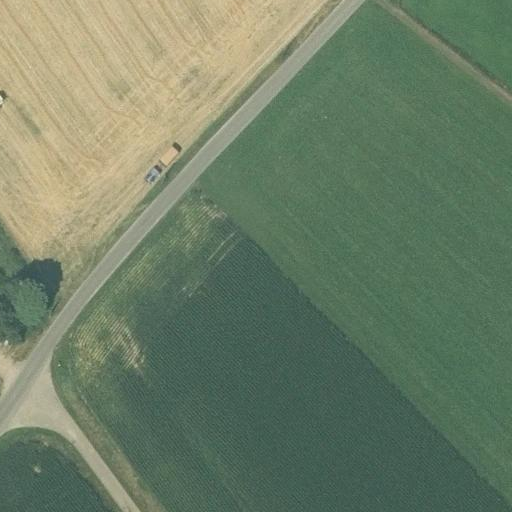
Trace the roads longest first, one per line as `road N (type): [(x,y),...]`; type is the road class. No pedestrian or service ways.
road 1 (unclassified): [(0,416),(68,313),(349,0)]
road 2 (track): [(30,373),(133,511)]
